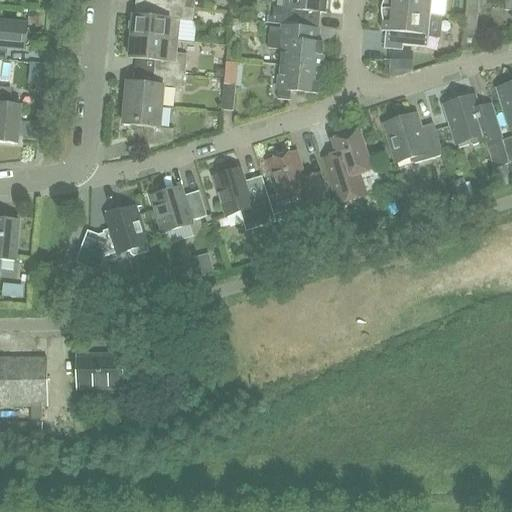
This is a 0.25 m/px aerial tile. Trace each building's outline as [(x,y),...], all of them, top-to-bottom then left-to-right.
[(160,0),(160,6),(185,8),(194,9),(194,0),(160,0)] [(326,13),(327,0),(286,0),(286,9),(274,8),(272,24),(297,26),(299,11),(326,13)] [(381,8),(381,9),(430,13),(431,0),(383,0),(382,4),(381,8)] [(476,32),(478,0),(466,0),(464,31),(476,32)] [(128,34),(132,34),(132,37),(178,42),(180,20),(193,22),(194,9),(185,8),(160,6),(159,18),(130,15),(128,34)] [(430,13),(381,9),(381,10),(381,14),(382,18),(383,22),(382,31),(404,34),(403,45),(427,48),(430,13)] [(0,58),(1,59),(2,47),(25,49),(28,25),(0,22),(0,58)] [(282,50),(281,65),(321,69),(324,44),(319,44),(320,32),(270,28),(268,48),(282,50)] [(155,61),(154,73),(183,76),(183,75),(185,76),(187,55),(177,54),(178,42),(132,37),(131,40),(128,39),(127,52),(130,52),(129,59),(155,61)] [(321,69),(281,65),(277,99),(290,101),(291,91),(319,94),(321,69)] [(125,101),(125,104),(162,107),(164,86),(182,88),(183,76),(154,73),(153,85),(127,82),(127,89),(123,88),(122,101),(125,101)] [(511,84),(498,89),(511,127),(511,126),(511,84)] [(224,85),(221,110),(233,111),(235,86),(224,85)] [(0,87),(0,142),(18,145),(22,106),(9,105),(10,91),(8,88),(0,87)] [(473,146),(501,137),(490,104),(478,108),(474,97),(445,106),(457,144),(469,140),(470,144),(473,146)] [(162,107),(125,104),(123,125),(148,128),(148,136),(146,136),(149,148),(173,141),(174,130),(160,128),(162,107)] [(415,164),(444,155),(436,129),(425,133),(421,131),(416,115),(384,125),(397,163),(410,159),(411,162),(415,164)] [(358,174),(371,170),(359,133),(349,136),(346,134),(339,137),(338,140),(333,141),(338,155),(325,160),(338,203),(365,195),(358,174)] [(296,152),(267,161),(279,200),(300,193),(304,206),(327,198),(320,174),(305,179),(296,152)] [(493,170),(499,188),(511,182),(506,165),(493,170)] [(195,191),(205,189),(200,169),(190,171),(195,191)] [(246,232),(276,222),(268,196),(253,200),(250,199),(241,170),(214,178),(226,216),(240,212),(246,232)] [(453,182),(459,201),(467,199),(466,197),(468,194),(464,184),(461,182),(461,180),(453,182)] [(181,189),(152,198),(163,233),(192,224),(191,222),(207,217),(199,192),(183,196),(181,189)] [(87,231),(76,263),(99,272),(105,256),(117,253),(118,255),(129,251),(131,255),(134,257),(149,252),(135,208),(120,212),(119,208),(105,212),(111,231),(98,235),(87,231)] [(0,260),(15,261),(19,222),(0,219),(0,260)] [(0,358),(0,407),(31,407),(43,407),(49,407),(49,358),(0,358)] [(79,358),(79,390),(123,390),(123,358),(79,358)] [(0,440),(43,442),(43,424),(0,422),(0,440)]
